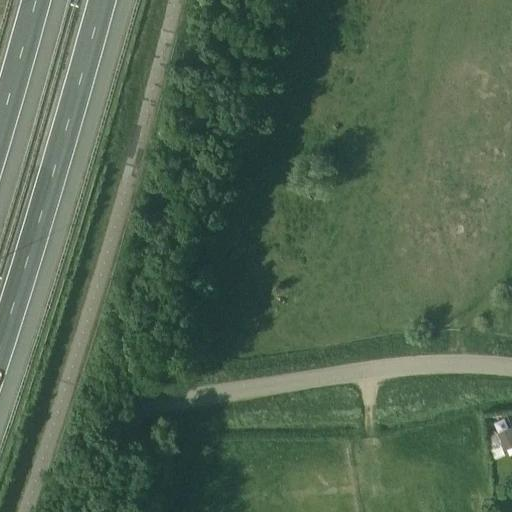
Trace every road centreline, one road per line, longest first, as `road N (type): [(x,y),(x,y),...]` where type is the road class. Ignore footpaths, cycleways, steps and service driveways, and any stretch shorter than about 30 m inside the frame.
road 1 (unclassified): [(511,366),(368,370),(131,408)]
road 2 (motorway): [(0,345),(101,0)]
road 3 (unclassified): [(0,426),(131,408)]
road 4 (motorway): [(0,127),(36,0)]
